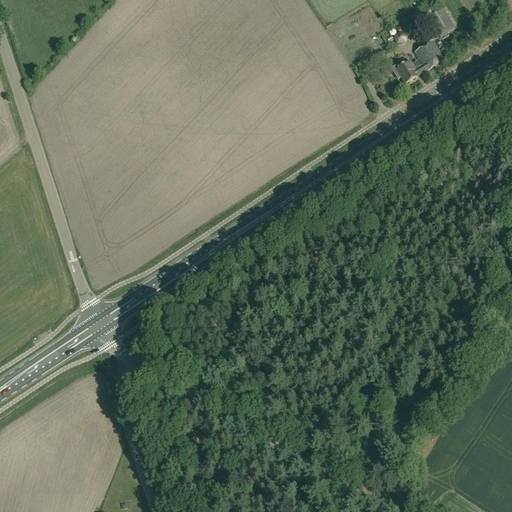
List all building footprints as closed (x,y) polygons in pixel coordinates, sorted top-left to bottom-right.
[(431,11),(423,16),(426,22),(429,20),(439,38),(455,28),(444,10),(435,16),(431,11)] [(410,24),(407,19),(401,22),(404,27),(410,24)] [(406,39),(404,36),(399,35),(395,38),(394,42),(397,46),(402,47),(406,44),(406,39)] [(435,41),(415,54),(423,67),(421,68),(419,64),(413,68),(410,63),(403,67),(401,64),(392,70),(398,81),(401,79),(405,87),(447,61),(435,41)] [(156,458),(158,463),(166,461),(164,455),(156,458)]
